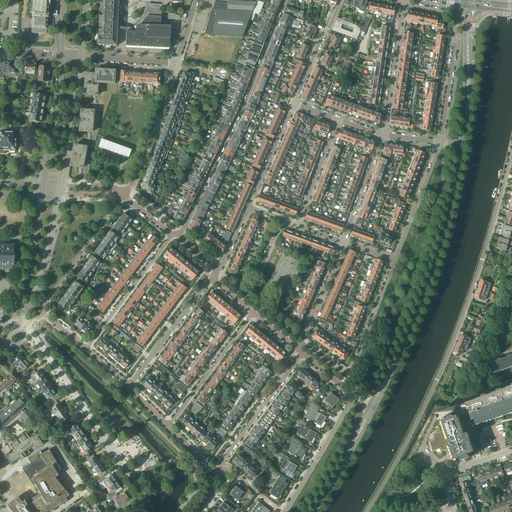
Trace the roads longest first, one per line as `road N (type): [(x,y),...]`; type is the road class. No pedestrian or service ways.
road 1 (residential): [(366,511),(448,351),(511,150)]
road 2 (secondary): [(371,408),(432,266),(460,146)]
road 3 (residential): [(284,0),(238,123),(179,235)]
road 4 (residential): [(135,510),(145,501),(27,329)]
road 5 (residential): [(41,312),(124,195)]
road 6 (residential): [(167,426),(254,313)]
road 7 (residential): [(84,348),(171,235)]
road 8 (residential): [(176,64),(124,195)]
road 9 (residential): [(130,387),(214,278)]
road 10 (residential): [(382,135),(403,0)]
road 11 (residential): [(221,463),(302,354)]
road 12 (residential): [(284,511),(355,396)]
road 13 (tertiary): [(16,324),(34,288),(57,196)]
road 14 (tertiary): [(59,184),(80,56)]
road 15 (tertiary): [(63,56),(44,184)]
road 16 (tertiary): [(42,196),(31,270),(7,318)]
road 17 (residential): [(391,259),(440,143)]
